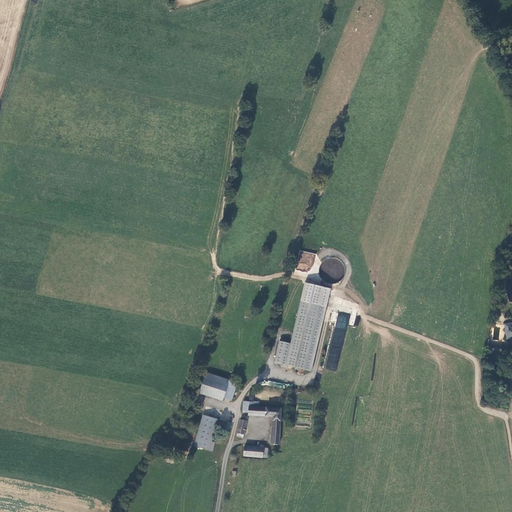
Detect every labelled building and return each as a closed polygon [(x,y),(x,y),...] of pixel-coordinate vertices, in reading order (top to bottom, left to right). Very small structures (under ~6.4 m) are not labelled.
[(330,290),(303,285),(289,343),(278,341),(274,362),(310,371),(330,290)] [(511,323),(501,325),(504,341),(508,339),(508,337),(511,336),(511,323)] [(489,354),(490,354),(491,349),(498,350),(499,348),(487,345),(488,341),(485,341),(484,348),(483,353),(489,354)] [(326,370),(337,371),(339,354),(328,353),(326,370)] [(226,379),(203,371),(196,392),(219,400),(220,396),(226,379)] [(226,379),(220,396),(229,399),(234,382),(226,379)] [(263,407),(255,406),(248,406),(249,400),(251,390),(248,388),(246,390),(245,401),(240,401),(238,411),(244,412),(243,415),(269,417),(267,444),(276,444),(276,439),(278,408),(263,407)] [(214,419),(199,414),(189,445),(190,445),(209,451),(212,442),(207,441),(214,419)] [(244,421),(237,420),(233,437),(241,438),(244,421)] [(264,457),(264,452),(264,449),(241,446),(240,455),(264,457)]
